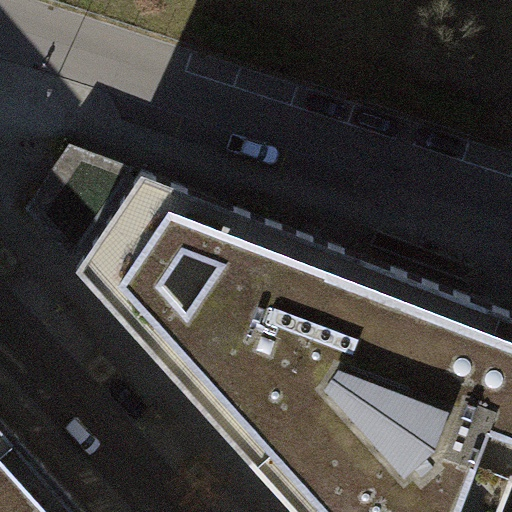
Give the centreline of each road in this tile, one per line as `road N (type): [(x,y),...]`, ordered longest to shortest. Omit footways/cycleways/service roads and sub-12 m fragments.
road 1 (residential): [(0,35),(511,198)]
road 2 (residential): [(0,320),(174,511)]
